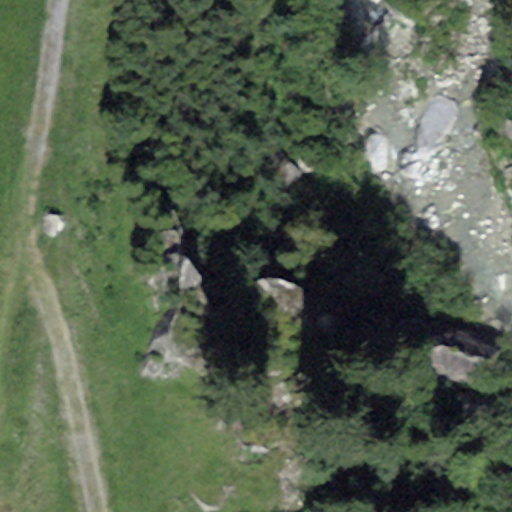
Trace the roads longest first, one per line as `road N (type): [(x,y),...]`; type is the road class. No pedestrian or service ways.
road 1 (primary): [(0,469),(96,0)]
road 2 (track): [(42,285),(22,205),(51,0)]
road 3 (track): [(105,511),(42,285)]
